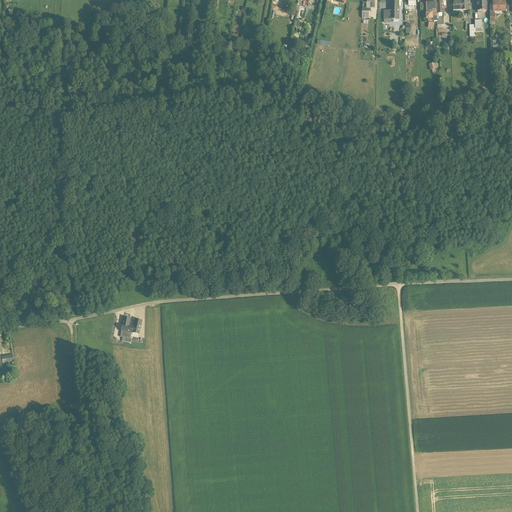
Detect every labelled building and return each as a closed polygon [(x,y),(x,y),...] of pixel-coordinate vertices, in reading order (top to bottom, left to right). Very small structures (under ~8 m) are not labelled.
[(469,11),(468,0),(452,0),(453,11),(469,11)] [(486,10),(486,0),(477,0),(477,10),(486,10)] [(504,0),(493,0),(494,10),(505,9),(504,0)] [(437,13),(436,2),(426,3),(427,13),(426,13),(426,18),(428,18),(429,22),(434,23),(434,21),(437,21),(437,13)] [(398,8),(390,8),(390,12),(390,18),(398,19),(398,8)] [(130,317),(123,316),(121,329),(130,330),(131,325),(128,325),(130,317)] [(135,318),(134,324),(132,323),(132,326),(131,325),(130,330),(131,330),(138,331),(141,319),(133,317),(133,318),(135,318)]
